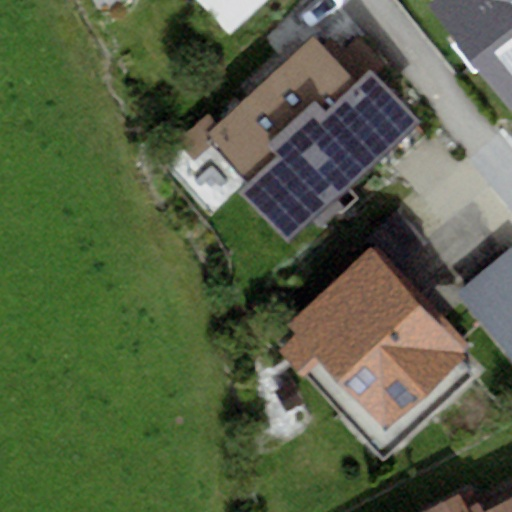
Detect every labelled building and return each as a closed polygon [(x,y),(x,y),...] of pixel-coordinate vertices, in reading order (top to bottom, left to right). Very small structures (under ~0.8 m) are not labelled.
[(193,0),(228,36),(265,0),(193,0)] [(511,0),(430,0),(511,107),(511,0)] [(213,133),(208,137),(213,143),(251,183),(240,193),(290,247),(424,123),(378,74),(385,68),(358,38),(333,61),(313,40),(213,133)] [(208,137),(213,133),(203,120),(178,141),(193,159),(213,143),(208,137)] [(426,245),(398,212),(368,238),(396,270),(426,245)] [(511,247),(455,293),(511,364),(511,247)] [(469,352),(372,249),(290,326),(297,334),(277,352),(382,462),(475,375),(461,360),(469,352)] [(464,511),(457,498),(430,511),(511,511),(511,496),(482,511),(464,511)]
